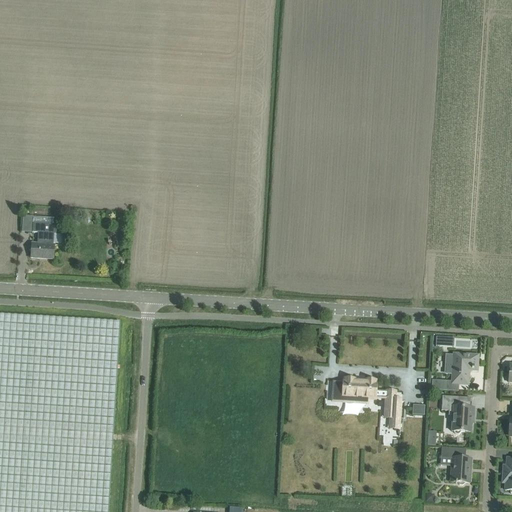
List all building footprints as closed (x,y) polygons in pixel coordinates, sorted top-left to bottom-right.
[(56,225),(53,225),(53,219),(34,218),(34,217),(23,216),(22,232),(32,233),(38,233),(37,244),(32,244),(31,258),(39,259),(39,258),(53,259),(53,260),(54,260),(54,245),(53,245),(54,235),(56,235),(56,225)] [(108,511),(120,322),(0,314),(0,511),(108,511)] [(447,357),(446,373),(453,373),(452,384),(467,385),(468,373),(472,370),(477,371),(477,357),(471,356),(469,354),(463,354),(461,355),(454,355),(454,357),(447,357)] [(376,384),(376,382),(365,381),(365,383),(355,382),(355,380),(344,380),(344,382),(343,384),(333,383),(333,393),(339,394),(338,402),(367,404),(368,399),(375,399),(375,398),(385,398),(385,406),(384,418),(395,418),(400,419),(401,400),(396,400),(396,393),(386,392),(386,393),(376,392),(376,384)] [(446,391),(447,383),(432,382),(431,390),(446,391)] [(452,432),(454,432),(454,433),(454,434),(455,434),(455,435),(456,435),(457,435),(458,435),(459,435),(460,435),(460,434),(460,433),(461,433),(471,433),(471,423),(471,418),(474,418),(474,409),(460,408),(461,398),(442,397),(441,411),(448,412),(448,416),(453,416),(452,432)] [(413,406),(412,415),(424,416),(425,406),(413,406)] [(460,459),(461,449),(441,448),(441,458),(452,459),(451,470),(453,472),(452,482),(450,482),(450,483),(455,483),(455,484),(458,484),(459,486),(462,486),(465,484),(469,484),(471,460),(460,459)] [(503,474),(502,483),(505,484),(505,491),(510,491),(510,494),(511,494),(511,458),(507,458),(506,474),(503,474)]
